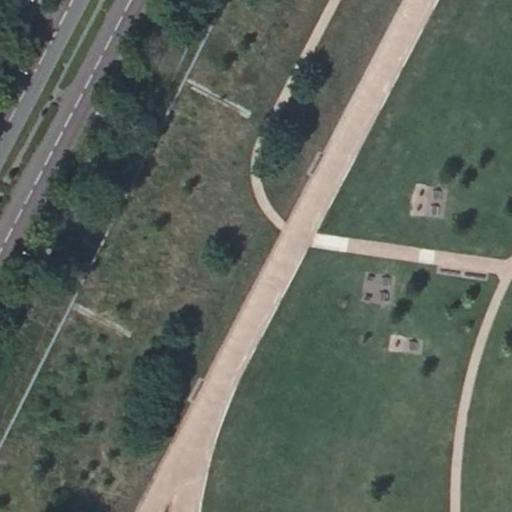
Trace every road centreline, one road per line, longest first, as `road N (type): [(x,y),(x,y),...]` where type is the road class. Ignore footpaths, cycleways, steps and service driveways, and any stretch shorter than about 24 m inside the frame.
road 1 (secondary): [(0,247),(128,0)]
road 2 (secondary): [(71,0),(0,137)]
